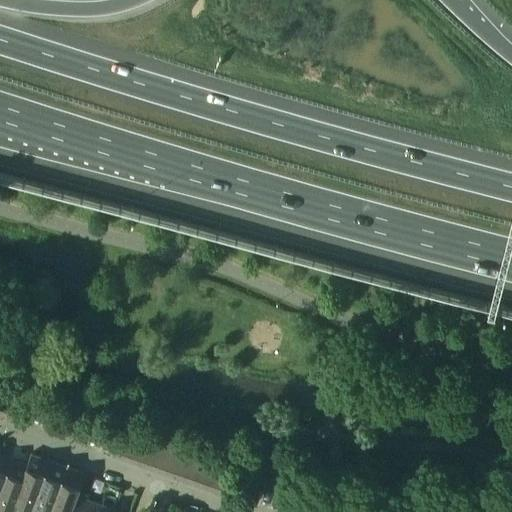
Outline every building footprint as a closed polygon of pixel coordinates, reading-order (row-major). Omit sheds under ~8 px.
[(112,455),(120,432),(108,428),(100,451),(112,455)] [(123,459),(131,436),(120,432),(112,455),(123,459)] [(135,463),(142,440),(131,436),(123,459),(135,463)] [(146,467),(154,444),(142,440),(135,463),(146,467)] [(157,471),(165,448),(154,444),(146,467),(157,471)] [(169,475),(177,452),(165,448),(157,471),(169,475)] [(16,498),(32,504),(49,459),(31,452),(27,464),(28,464),(15,497),(16,498)] [(180,479),(188,456),(177,452),(169,475),(180,479)] [(0,453),(0,486),(11,458),(0,453)] [(191,483),(199,460),(188,456),(180,479),(191,483)] [(27,464),(11,458),(0,486),(0,504),(12,509),(16,498),(15,497),(28,464),(27,464)] [(49,459),(32,504),(49,510),(66,465),(49,459)] [(203,487),(211,464),(199,460),(191,483),(203,487)] [(214,491),(222,468),(211,464),(203,487),(214,491)] [(66,465),(49,510),(53,511),(80,511),(86,497),(76,494),(84,472),(66,465)] [(222,468),(214,491),(226,495),(234,472),(222,468)] [(114,511),(116,508),(86,497),(80,511),(114,511)]
